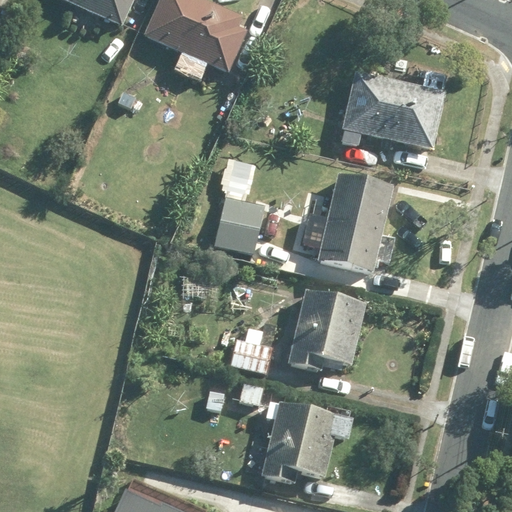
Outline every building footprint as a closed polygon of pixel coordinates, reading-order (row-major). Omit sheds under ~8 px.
[(49,0),(74,12),(69,24),(93,35),(99,23),(120,33),(136,0),(49,0)] [(247,26),(186,0),(163,0),(145,43),(225,78),(247,26)] [(353,79),(339,148),(358,152),(360,140),(431,154),(447,76),(415,69),(411,91),(353,79)] [(377,277),(395,188),(337,177),(319,265),(377,277)] [(256,262),(267,209),(225,200),(213,253),(256,262)] [(303,293),(286,366),(319,374),(321,363),(349,370),(364,308),(303,293)] [(272,354),(236,347),(230,371),(267,379),(272,354)] [(263,394),(211,381),(202,416),(254,430),(263,394)] [(337,420),(278,408),(270,448),(266,447),(260,480),(291,486),(293,476),(324,482),(337,420)] [(357,511),(361,499),(303,483),(297,503),(328,511),(357,511)]
